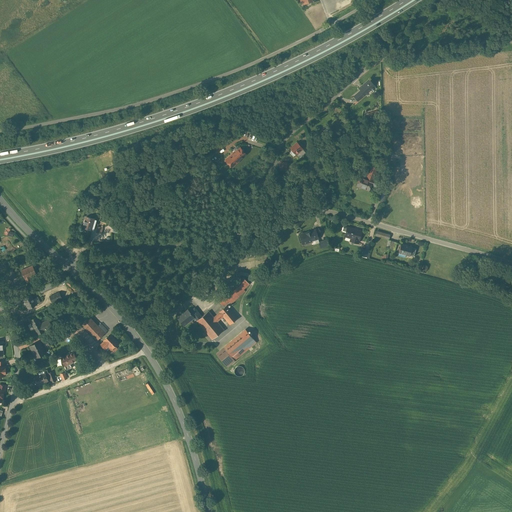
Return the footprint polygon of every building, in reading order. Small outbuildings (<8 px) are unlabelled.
[(369,80),(362,86),(363,88),(354,96),(358,101),(374,86),(369,80)] [(218,142),(212,146),(216,152),(222,148),(218,142)] [(297,143),(290,148),(292,150),(296,154),(296,155),(300,151),(299,150),(301,148),(302,148),(297,143)] [(246,155),(240,148),(233,155),(238,161),(246,155)] [(305,153),(301,148),(299,150),(300,151),(296,155),(299,158),(305,153)] [(232,154),(226,160),(232,168),(239,162),(238,161),(233,155),(232,154)] [(366,178),(361,176),(357,186),(368,190),(370,184),(371,181),(372,179),(375,180),(376,177),(377,177),(378,173),(375,172),(376,168),(371,166),(369,172),(366,178)] [(385,194),(379,192),(377,199),(382,201),(385,194)] [(94,219),(86,217),(83,227),(91,230),(94,219)] [(361,231),(347,227),(346,232),(344,236),(353,239),(352,242),(358,243),(359,240),(361,231)] [(315,230),(309,232),(308,232),(304,233),(307,242),(318,238),(315,230)] [(390,239),(391,234),(377,230),(376,235),(390,239)] [(411,247),(401,244),(398,252),(409,255),(411,247)] [(484,267),(472,264),(470,270),(482,274),(484,267)] [(32,265),(21,270),(25,278),(27,282),(31,280),(29,276),(35,274),(36,273),(32,265)] [(200,278),(194,273),(191,278),(197,282),(200,278)] [(243,278),(218,300),(224,307),(229,302),(231,304),(245,291),(243,289),(249,284),(243,278)] [(58,292),(50,296),(52,302),(61,298),(58,292)] [(31,295),(23,299),(28,308),(36,305),(31,295)] [(227,305),(219,311),(219,312),(223,316),(229,324),(237,318),(227,305)] [(213,317),(208,311),(201,317),(194,308),(193,308),(192,306),(188,310),(188,309),(177,318),(183,325),(187,322),(187,323),(191,319),(195,316),(197,319),(196,320),(212,339),(223,330),(217,321),(213,317)] [(219,312),(213,317),(217,321),(223,316),(219,312)] [(104,333),(88,316),(80,324),(96,341),(104,333)] [(37,317),(29,321),(34,330),(42,326),(40,323),(37,317)] [(48,320),(40,323),(42,326),(34,330),(36,334),(44,331),(46,330),(47,330),(52,327),(48,320)] [(80,324),(70,333),(86,350),(96,341),(80,324)] [(245,329),(224,347),(232,357),(245,346),(248,349),(256,342),(245,329)] [(117,343),(110,335),(103,341),(104,341),(108,346),(111,349),(117,343)] [(45,354),(39,342),(29,346),(33,355),(36,353),(38,357),(45,354)] [(232,357),(224,347),(216,354),(227,367),(248,349),(245,346),(232,357)] [(73,352),(61,358),(66,370),(71,367),(70,363),(76,360),(73,352)] [(94,363),(98,359),(92,352),(88,356),(94,363)] [(44,374),(33,378),(36,386),(47,382),(44,374)]
